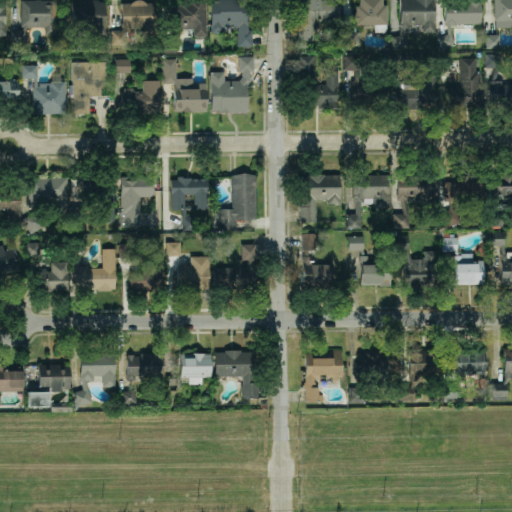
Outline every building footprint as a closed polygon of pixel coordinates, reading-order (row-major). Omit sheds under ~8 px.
[(55,33),(55,0),(20,0),(20,26),(22,26),(21,29),(10,29),(10,43),(25,42),(25,41),(29,41),(29,36),(24,36),(24,30),(27,25),(44,25),(44,33),(55,33)] [(105,33),(105,0),(71,0),(71,30),(60,30),(60,45),(75,45),(75,30),(93,30),(93,34),(105,33)] [(155,1),(156,28),(126,28),(126,44),(110,44),(110,29),(120,29),(120,2),(130,1),(131,0),(144,0),(145,1),(155,1)] [(205,0),(205,34),(193,35),(193,26),(179,26),(179,31),(176,31),(175,38),(175,52),(161,52),(161,38),(171,38),(172,32),(169,32),(169,1),(176,1),(176,0),(205,0)] [(251,44),(251,28),(247,29),(247,0),(210,0),(210,31),(222,31),(222,25),(236,25),(236,29),(236,44),(251,44)] [(337,0),(338,23),(315,23),(316,37),(298,37),(298,0),(337,0)] [(382,0),(359,0),(359,4),(355,4),(355,12),(352,13),(352,19),(343,20),(344,44),(359,43),(358,30),(355,30),(355,23),(374,23),(374,31),(387,30),(386,3),(382,4),(382,0)] [(435,32),(434,0),(399,0),(399,34),(390,35),(393,49),(407,46),(404,33),(404,31),(408,31),(408,24),(422,24),(422,32),(435,32)] [(481,23),(481,0),(444,0),(444,25),(446,25),(447,33),(438,37),(443,49),(455,44),(451,32),(449,25),(456,25),(456,23),(481,23)] [(511,0),(511,27),(496,27),(496,20),(494,20),(494,0),(511,0)] [(485,34),(485,47),(500,47),(500,34),(485,34)] [(485,53),(485,67),(496,66),(491,80),(489,80),(489,102),(511,101),(511,83),(502,83),(502,80),(495,80),(500,66),(499,52),(485,53)] [(298,54),(298,76),(302,76),(302,82),(298,82),(298,102),(319,102),(319,106),(337,106),(337,69),(324,69),(324,83),(305,82),(305,76),(314,76),(314,54),(298,54)] [(343,54),(343,68),(354,68),(353,79),(350,79),(350,105),(387,105),(386,75),(358,75),(359,68),(360,68),(360,54),(343,54)] [(237,55),(252,55),(253,70),(249,70),(249,79),(246,87),(246,111),(219,111),(218,110),(209,110),(209,70),(223,70),(223,79),(238,79),(242,75),(241,70),(238,70),(237,55)] [(392,74),(409,74),(409,55),(391,55),(392,74)] [(446,86),(446,106),(480,106),(479,70),(475,70),(475,57),(460,58),(460,85),(456,85),(455,79),(449,80),(449,86),(446,86)] [(115,58),(115,72),(130,72),(130,58),(115,58)] [(162,58),(162,83),(175,82),(175,58),(162,58)] [(72,61),(106,61),(106,78),(101,86),(101,95),(88,95),(88,112),(70,113),(69,84),(72,84),(72,61)] [(65,113),(64,80),(59,80),(59,69),(50,69),(50,82),(39,82),(39,85),(37,85),(37,64),(21,64),(21,77),(33,77),(33,85),(32,85),(32,114),(65,113)] [(397,87),(397,105),(435,105),(435,72),(418,72),(418,87),(397,87)] [(0,78),(17,78),(17,102),(0,102),(0,78)] [(142,79),(159,79),(159,112),(124,113),(123,87),(133,87),(133,90),(142,90),(142,79)] [(206,110),(205,83),(195,83),(195,86),(173,87),(174,110),(181,110),(181,112),(192,111),(192,110),(206,110)] [(389,173),(390,207),(373,207),(373,202),(363,202),(363,201),(360,201),(360,227),(345,227),(345,212),(354,212),(354,201),(352,201),(352,171),(367,171),(367,173),(389,173)] [(435,171),(436,203),(420,203),(420,199),(404,199),(408,212),(408,227),(392,227),(392,212),(402,212),(399,199),(396,199),(396,171),(435,171)] [(255,174),(255,217),(243,220),(236,218),(236,228),(219,228),(219,208),(231,208),(231,175),(243,172),(255,174)] [(340,172),(340,202),(326,202),(326,198),(315,198),(315,221),(300,221),(299,172),(340,172)] [(511,196),(492,196),(492,174),(500,174),(500,173),(511,172),(511,196)] [(480,173),(480,192),(457,191),(457,199),(454,199),(454,208),(459,221),(443,227),(437,212),(450,207),(450,200),(442,200),(443,180),(460,180),(460,173),(480,173)] [(153,175),(153,195),(139,195),(140,225),(119,226),(119,211),(120,211),(120,176),(153,175)] [(66,176),(67,211),(55,211),(55,197),(43,197),(43,207),(28,207),(28,176),(66,176)] [(113,221),(113,176),(80,176),(80,201),(70,201),(70,230),(84,230),(83,221),(113,221)] [(207,178),(207,208),(194,208),(194,193),(183,193),(183,206),(190,206),(190,216),(197,216),(197,229),(183,229),(182,208),(171,208),(170,179),(177,179),(177,176),(191,176),(191,178),(192,178),(205,177),(205,178),(207,178)] [(0,188),(0,211),(5,211),(5,222),(20,222),(20,177),(4,177),(4,188),(0,188)] [(22,218),(38,208),(47,223),(31,233),(22,218)] [(487,225),(487,211),(502,211),(502,225),(487,225)] [(392,229),(392,250),(403,250),(405,260),(403,260),(403,285),(438,285),(437,257),(410,258),(408,249),(410,249),(410,234),(396,235),(396,229),(392,229)] [(441,231),(441,250),(453,250),(453,283),(483,283),(482,259),(473,259),(473,252),(461,252),(461,255),(456,255),(456,236),(453,236),(453,233),(448,233),(448,231),(441,231)] [(488,231),(488,244),(500,244),(501,252),(500,252),(501,283),(511,283),(511,251),(506,251),(506,253),(505,252),(503,244),(503,231),(488,231)] [(301,232),(301,249),(303,249),(303,255),(301,255),(301,281),(331,281),(331,260),(311,260),(311,255),(308,255),(308,249),(315,249),(315,232),(301,232)] [(88,239),(85,252),(72,248),(75,235),(88,239)] [(348,235),(348,249),(359,249),(361,254),(359,254),(359,284),(378,284),(378,285),(389,285),(389,283),(390,283),(390,262),(368,263),(368,255),(364,255),(362,249),(362,235),(348,235)] [(24,242),(39,241),(39,255),(25,255),(24,242)] [(177,286),(208,286),(208,255),(190,255),(190,253),(180,253),(180,241),(165,241),(165,255),(176,254),(177,286)] [(119,243),(119,257),(133,257),(133,242),(119,243)] [(213,266),(213,288),(255,287),(255,243),(240,243),(240,259),(238,259),(238,266),(213,266)] [(16,246),(22,273),(0,278),(0,244),(2,244),(4,249),(16,246)] [(114,248),(115,288),(74,288),(74,266),(87,266),(87,267),(102,267),(102,248),(114,248)] [(161,260),(161,288),(129,289),(129,269),(144,269),(144,260),(161,260)] [(35,271),(35,290),(68,290),(67,261),(51,261),(51,270),(46,270),(46,267),(42,267),(42,271),(35,271)] [(504,347),(511,347),(511,377),(509,377),(505,383),(506,398),(491,398),(491,383),(501,383),(505,377),(504,377),(504,347)] [(484,348),(484,373),(463,374),(463,379),(462,379),(459,383),(459,397),(444,398),(444,379),(455,379),(455,349),(484,348)] [(214,351),(214,376),(241,376),(241,398),(258,398),(258,351),(240,351),(240,349),(224,349),(224,351),(214,351)] [(390,352),(380,352),(380,349),(364,349),(364,352),(357,352),(357,386),(348,387),(348,402),(365,402),(365,383),(390,383),(390,352)] [(408,350),(438,350),(438,379),(414,379),(412,385),(413,399),(399,399),(398,385),(409,385),(411,379),(408,379),(408,350)] [(341,351),(304,351),(305,401),(323,400),(323,394),(318,394),(318,383),(341,383),(341,351)] [(80,352),(80,380),(81,380),(82,388),(72,391),(76,406),(91,401),(87,388),(86,380),(93,380),(93,375),(102,374),(102,386),(115,386),(114,352),(80,352)] [(210,352),(210,376),(201,376),(201,383),(178,383),(178,392),(167,393),(167,376),(180,375),(179,353),(210,352)] [(124,353),(125,380),(139,380),(139,372),(150,372),(150,377),(163,377),(162,353),(124,353)] [(38,364),(69,363),(70,388),(60,388),(60,390),(49,391),(49,387),(47,387),(47,404),(27,405),(26,387),(25,387),(25,365),(38,365),(38,364)] [(0,365),(0,390),(22,390),(22,365),(0,365)] [(484,377),(484,385),(476,385),(476,377),(484,377)] [(119,391),(134,388),(136,402),(122,404),(119,391)]
